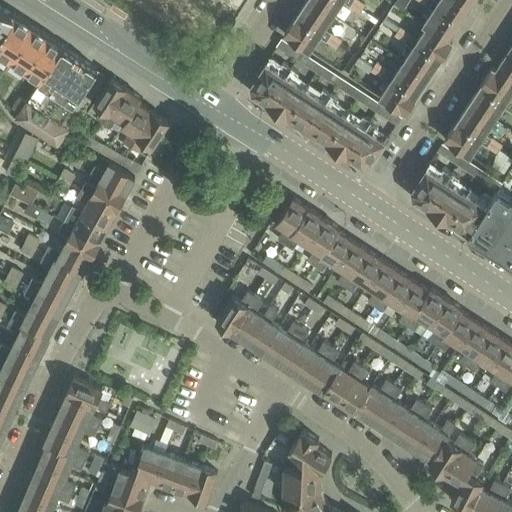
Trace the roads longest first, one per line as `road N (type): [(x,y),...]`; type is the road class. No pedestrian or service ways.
road 1 (residential): [(369,206),(507,0)]
road 2 (residential): [(0,505),(101,288)]
road 3 (residential): [(279,387),(101,288)]
road 4 (tertiary): [(207,105),(47,0)]
road 5 (residential): [(423,511),(353,438),(279,387)]
road 6 (tertiary): [(369,206),(207,105)]
road 7 (tertiary): [(511,299),(369,206)]
road 8 (residential): [(216,511),(279,387)]
road 9 (residential): [(279,0),(207,105)]
